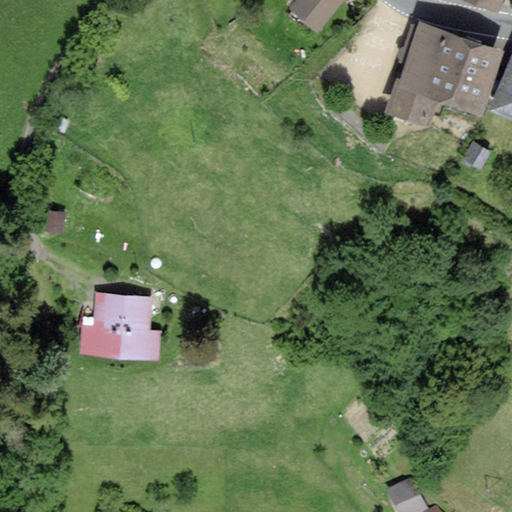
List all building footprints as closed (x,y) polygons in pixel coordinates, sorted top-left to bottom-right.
[(294,0),(287,9),(313,31),(338,0),(294,0)] [(422,23),(392,110),(426,122),(436,94),(476,108),(497,49),(422,23)] [(511,62),(493,107),(511,114),(511,62)] [(147,299),(90,295),(88,330),(75,329),(74,357),(152,361),(154,332),(145,332),(147,299)] [(425,511),(405,486),(382,503),(388,511),(425,511)]
